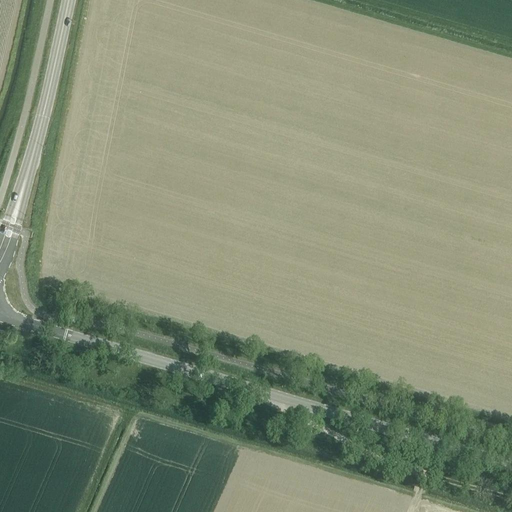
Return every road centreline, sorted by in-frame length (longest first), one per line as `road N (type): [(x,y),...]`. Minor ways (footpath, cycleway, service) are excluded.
road 1 (tertiary): [(511,466),(0,313)]
road 2 (secondary): [(0,273),(43,117)]
road 3 (secondary): [(43,117),(0,240)]
